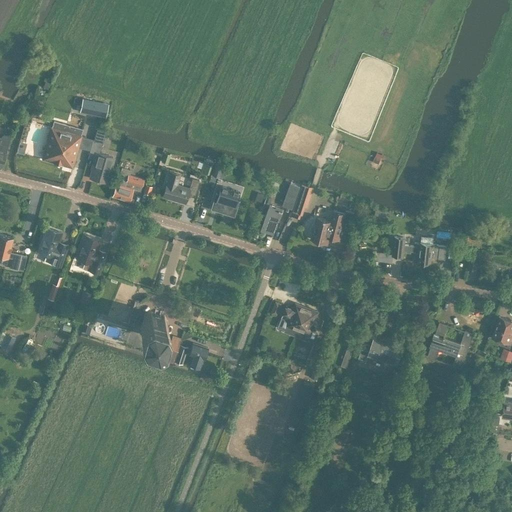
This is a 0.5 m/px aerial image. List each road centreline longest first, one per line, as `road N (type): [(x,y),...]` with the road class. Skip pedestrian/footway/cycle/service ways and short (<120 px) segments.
road 1 (tertiary): [(273,255),(0,177)]
road 2 (unclassified): [(176,511),(273,255)]
road 3 (tertiary): [(511,300),(273,255)]
